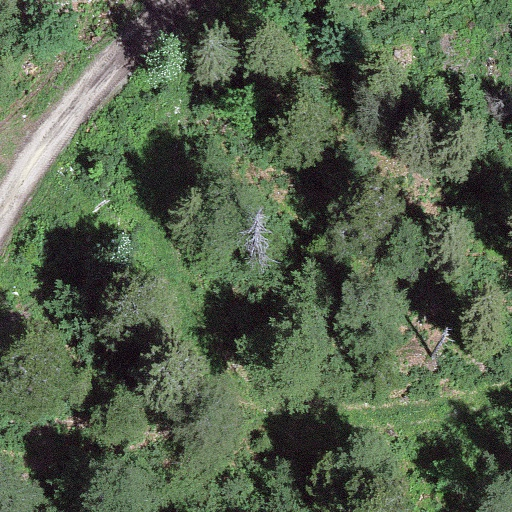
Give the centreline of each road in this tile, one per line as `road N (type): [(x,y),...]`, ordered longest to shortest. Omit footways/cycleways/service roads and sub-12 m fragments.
road 1 (track): [(511,400),(376,421),(281,412),(210,373),(180,331),(153,242),(158,172),(199,0)]
road 2 (track): [(172,0),(82,92),(0,225)]
